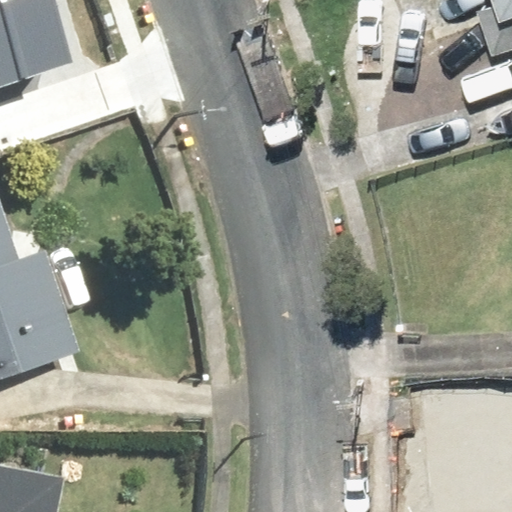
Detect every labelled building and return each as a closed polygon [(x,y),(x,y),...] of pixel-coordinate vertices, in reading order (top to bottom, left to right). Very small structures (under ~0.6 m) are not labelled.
[(0,0),(0,60),(57,41),(42,0),(0,0)] [(511,0),(492,0),(497,15),(511,10),(511,0)] [(0,381),(67,359),(30,251),(3,260),(0,250),(0,381)] [(511,511),(511,423),(490,425),(496,511),(511,511)] [(0,511),(46,511),(52,483),(0,473),(0,511)]
